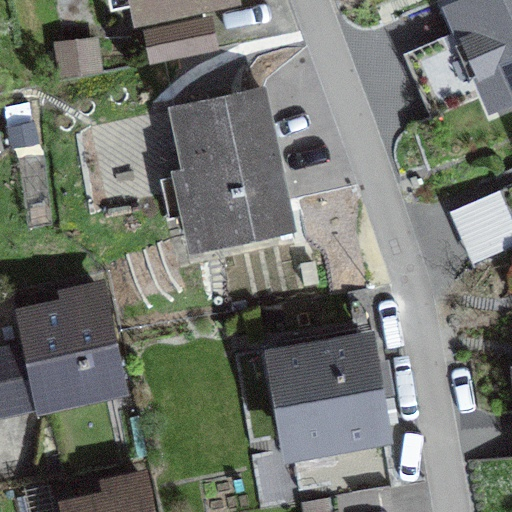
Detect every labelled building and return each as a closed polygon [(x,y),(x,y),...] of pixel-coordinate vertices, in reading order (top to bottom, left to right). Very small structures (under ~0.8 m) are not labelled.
[(140,0),(144,15),(211,0),(140,0)] [(511,92),(511,0),(456,0),(449,3),(464,38),(413,59),(439,122),(511,92)] [(202,20),(146,29),(151,61),(207,52),(202,20)] [(87,41),(56,45),(59,76),(91,72),(87,41)] [(260,94),(173,111),(199,247),(287,229),(260,94)] [(482,202),(428,223),(448,274),(502,254),(482,202)] [(0,412),(120,388),(102,300),(0,321),(0,412)] [(285,360),(301,452),(379,438),(363,347),(285,360)] [(77,509),(77,511),(141,511),(139,498),(77,509)]
